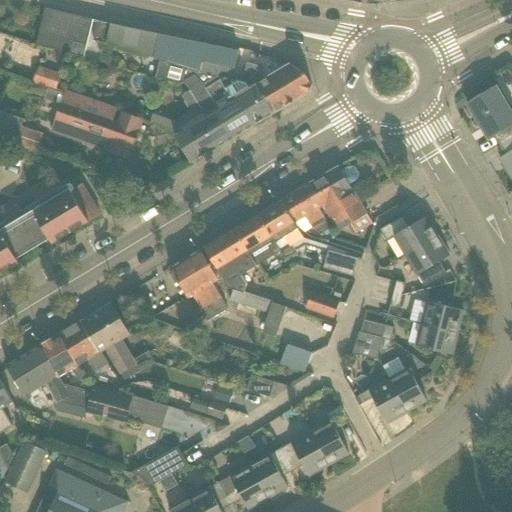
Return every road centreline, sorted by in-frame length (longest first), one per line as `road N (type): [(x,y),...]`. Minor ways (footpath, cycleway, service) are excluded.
road 1 (residential): [(317,511),(483,401),(505,345),(510,301),(495,240),(411,108)]
road 2 (tertiary): [(0,325),(365,103)]
road 3 (tertiary): [(365,52),(150,0)]
